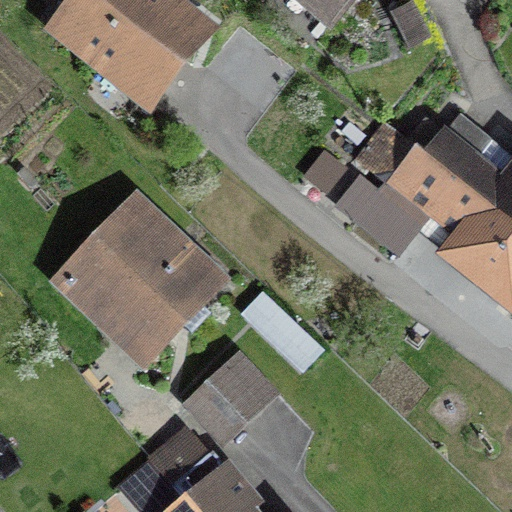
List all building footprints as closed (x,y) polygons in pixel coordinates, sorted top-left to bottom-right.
[(81,0),(60,27),(146,96),(199,31),(161,0),(81,0)] [(297,0),(327,25),(348,0),(297,0)] [(510,307),(511,304),(511,171),(502,185),(492,177),(472,161),(487,141),(457,117),(424,157),(399,138),(370,175),(447,237),(456,243),(446,256),(510,307)] [(51,298),(147,378),(239,297),(139,201),(51,298)] [(243,357),(193,401),(224,436),(274,393),(243,357)] [(266,511),(194,427),(155,461),(194,507),(187,511),(266,511)]
